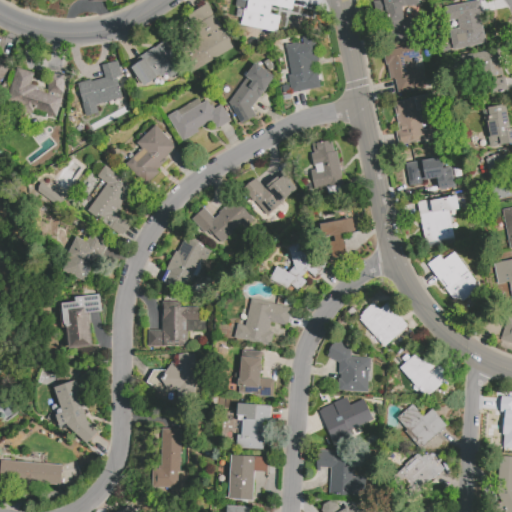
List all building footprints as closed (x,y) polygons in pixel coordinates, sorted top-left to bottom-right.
[(293,0),(291,9),(270,4),(268,13),(280,15),(276,32),(239,24),(243,8),(245,8),(246,0),(293,0)] [(413,38),(410,18),(403,19),(401,7),(418,4),(417,0),(374,0),(382,43),(413,38)] [(486,43),(478,0),(444,6),(446,21),(455,19),(457,28),(448,29),(452,50),(486,43)] [(185,15),(197,35),(178,47),(191,71),(232,46),(206,3),(185,15)] [(287,75),(290,92),(319,87),(315,61),(318,61),(313,34),(301,37),(302,43),(299,43),(299,41),(284,44),(290,74),(287,75)] [(130,67),(143,86),(165,72),(169,77),(186,67),(168,37),(130,63),(130,67)] [(397,93),(425,88),(421,68),(412,69),(410,58),(419,57),(416,44),(383,50),(388,80),(394,79),(397,93)] [(505,92),(498,49),(457,56),(460,73),(479,70),(483,95),(505,92)] [(76,82),(90,79),(91,81),(104,77),(101,64),(116,60),(123,84),(118,84),(121,97),(95,103),(98,113),(84,116),(76,82)] [(227,101),(240,124),(255,116),(250,107),(273,75),(254,62),(244,75),(246,77),(227,101)] [(16,67),(34,73),(30,83),(47,89),(47,73),(63,73),(63,92),(56,117),(5,99),(16,67)] [(392,101),(398,131),(395,131),(397,144),(433,138),(431,128),(422,130),(419,110),(429,108),(426,95),(392,101)] [(166,116),(181,141),(198,131),(196,128),(211,120),(215,129),(230,120),(220,104),(213,108),(211,104),(209,105),(206,99),(200,103),(197,97),(166,116)] [(511,127),(509,128),(505,104),(482,108),(489,147),(511,143),(511,127)] [(135,142),(154,125),(175,146),(164,156),(167,159),(155,169),(158,172),(145,186),(124,164),(141,148),(135,142)] [(309,144),(314,169),(310,170),(314,189),(341,184),(333,139),(309,144)] [(511,169),(511,152),(485,156),(487,173),(511,169)] [(405,162),(408,183),(436,179),(438,189),(454,187),(450,167),(442,168),(441,157),(405,162)] [(104,164),(134,186),(116,212),(131,223),(122,236),(87,211),(106,183),(96,176),(104,164)] [(242,187),(255,178),(263,187),(285,171),(298,187),(264,215),(242,187)] [(511,177),(490,182),(494,200),(511,196),(511,177)] [(35,193),(58,205),(63,197),(39,184),(35,193)] [(424,243),(453,238),(448,211),(458,210),(455,195),(416,202),(424,243)] [(191,218),(203,232),(206,230),(211,235),(214,235),(221,242),(249,216),(233,198),(213,217),(203,207),(191,218)] [(511,206),(501,209),(509,249),(511,247),(511,206)] [(353,231),(352,218),(320,222),(325,259),(345,256),(342,232),(353,231)] [(75,236),(85,242),(92,230),(105,236),(83,281),(61,270),(70,252),(67,251),(75,236)] [(183,237),(210,251),(204,264),(199,261),(192,274),(199,278),(189,296),(162,283),(168,271),(164,269),(175,250),(177,251),(183,237)] [(276,266),(287,272),(293,265),(287,246),(302,242),(326,264),(314,277),(306,270),(300,277),(306,281),(297,291),(289,284),(285,288),(269,279),(276,266)] [(439,255),(427,263),(455,305),(479,289),(454,251),(442,260),(439,255)] [(511,300),(511,258),(493,262),(496,284),(508,282),(511,300)] [(58,303),(73,301),(73,297),(98,295),(100,312),(86,313),(91,346),(63,348),(58,303)] [(246,327),(252,300),(291,309),(287,327),(271,324),(270,331),(273,332),(270,346),(236,339),(239,326),(246,327)] [(147,346),(186,346),(186,329),(205,330),(205,320),(198,320),(198,306),(180,306),(180,301),(161,301),(161,330),(147,330),(147,346)] [(358,319),(383,347),(407,325),(386,302),(378,309),(373,302),(361,312),(362,313),(359,316),(360,318),(358,319)] [(499,339),(511,343),(511,318),(506,317),(499,339)] [(334,340),(326,356),(338,362),(336,390),(367,392),(367,358),(350,357),(350,348),(334,340)] [(241,350),(261,352),(258,378),(273,379),(272,397),(253,395),(254,393),(237,391),(241,350)] [(149,370),(148,389),(176,390),(176,400),(193,401),(195,354),(170,353),(170,370),(149,370)] [(398,368),(424,397),(449,376),(430,353),(421,361),(415,353),(398,368)] [(53,386),(75,379),(85,420),(97,431),(84,445),(67,426),(58,429),(55,414),(61,412),(53,386)] [(511,396),(500,396),(499,411),(503,411),(501,448),(511,448),(511,396)] [(318,409),(345,397),(349,405),(363,398),(373,420),(346,430),(349,437),(332,444),(318,409)] [(236,403),(269,405),(268,439),(262,439),(262,450),(234,448),(236,403)] [(395,418),(406,429),(404,431),(419,448),(446,425),(431,408),(422,416),(411,404),(395,418)] [(179,429),(161,428),(159,469),(152,468),(151,487),(177,488),(179,429)] [(353,476),(353,457),(335,457),(336,451),(317,450),(316,467),(329,467),(328,494),(363,496),(364,477),(353,476)] [(415,453),(429,455),(443,469),(424,485),(421,482),(405,496),(388,477),(404,465),(403,464),(415,453)] [(231,455),(228,499),(251,500),(253,471),(265,472),(267,457),(231,455)] [(511,511),(511,456),(499,456),(495,511),(511,511)] [(0,460),(61,465),(60,484),(0,479),(0,460)] [(423,511),(412,499),(397,511),(423,511)] [(358,511),(355,503),(340,510),(335,500),(319,507),(321,511),(358,511)]
